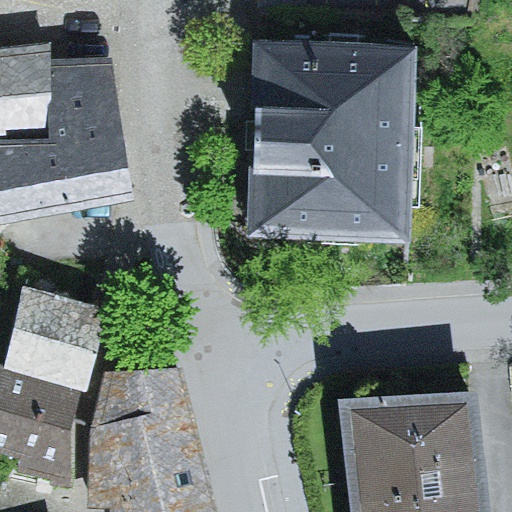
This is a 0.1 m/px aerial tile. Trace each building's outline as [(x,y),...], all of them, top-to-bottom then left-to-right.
[(398,35),(241,33),(238,229),(396,231),(398,35)] [(0,220),(122,202),(97,40),(0,46),(0,220)] [(93,313),(11,287),(0,327),(0,376),(65,399),(93,313)] [(213,511),(180,352),(97,363),(85,502),(87,511),(213,511)] [(0,376),(0,455),(23,464),(25,478),(64,481),(65,399),(0,376)] [(472,511),(460,385),(334,397),(345,511),(472,511)]
